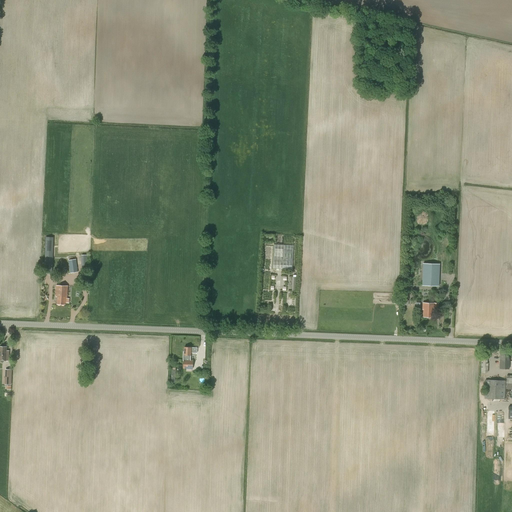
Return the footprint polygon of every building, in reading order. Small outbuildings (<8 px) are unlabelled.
[(46,237),(43,273),(52,274),(53,237),(46,237)] [(274,244),(272,269),(292,270),(293,245),(274,244)] [(68,261),(70,273),(78,272),(76,260),(68,261)] [(422,264),(422,285),(438,286),(439,264),(422,264)] [(397,305),(408,305),(408,300),(407,300),(407,284),(401,284),(400,296),(397,296),(397,305)] [(59,297),(59,286),(56,285),(55,297),(57,297),(57,304),(65,305),(65,301),(62,301),(62,297),(59,297)] [(67,286),(59,286),(59,297),(62,297),(62,301),(65,301),(65,299),(67,299),(67,286)] [(423,303),(422,309),(423,309),(422,317),(433,317),(433,310),(438,310),(438,303),(423,303)] [(7,347),(0,346),(0,360),(9,361),(9,351),(7,351),(7,347)] [(197,353),(197,348),(184,347),(183,360),(183,369),(193,369),(193,360),(190,360),(191,353),(197,353)] [(499,369),(509,369),(510,352),(500,352),(499,369)] [(484,399),(505,399),(506,381),(485,380),(484,399)]
